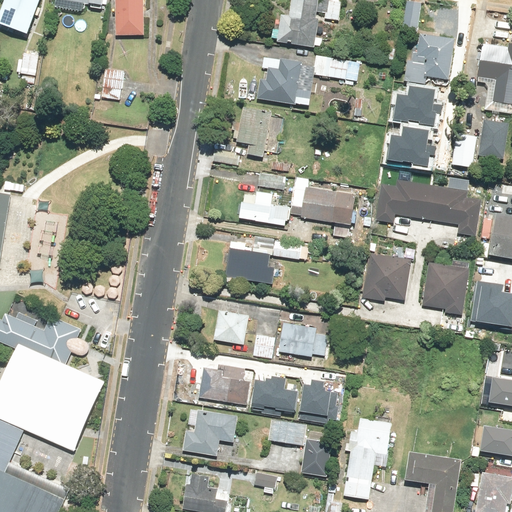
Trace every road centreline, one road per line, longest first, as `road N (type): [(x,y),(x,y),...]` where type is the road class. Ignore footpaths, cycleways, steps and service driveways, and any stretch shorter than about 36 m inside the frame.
road 1 (residential): [(120,511),(208,0)]
road 2 (unknown): [(160,279),(442,323)]
